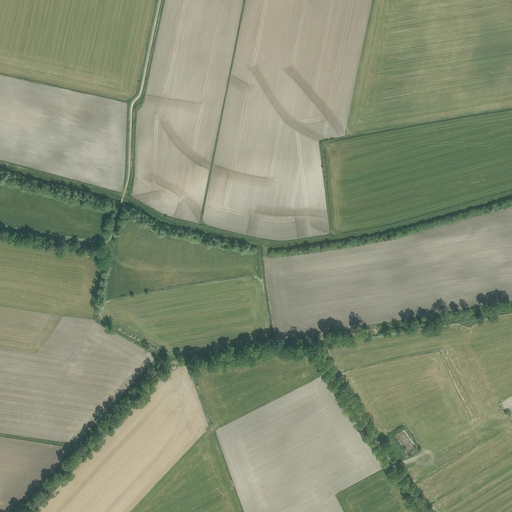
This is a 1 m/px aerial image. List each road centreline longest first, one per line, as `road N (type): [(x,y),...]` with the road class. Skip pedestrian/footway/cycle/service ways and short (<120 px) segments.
road 1 (track): [(28,511),(165,365),(511,306)]
road 2 (unclassified): [(312,340),(425,511)]
